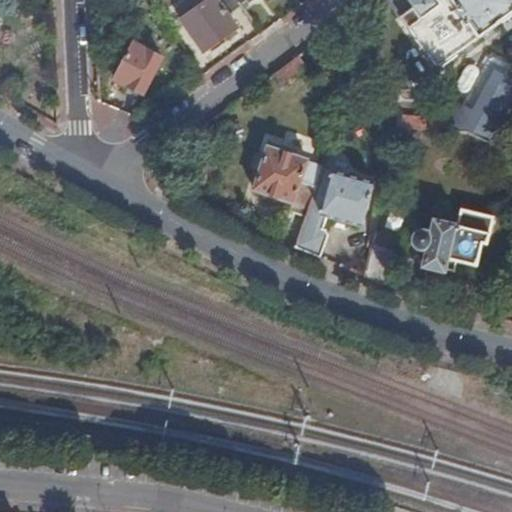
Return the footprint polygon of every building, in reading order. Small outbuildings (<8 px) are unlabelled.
[(229,18),(241,9),(234,0),(215,0),(183,23),(205,54),(238,31),(229,18)] [(234,0),(241,9),(253,0),(234,0)] [(511,0),(388,0),(416,40),(415,41),(424,54),(426,54),(436,68),(500,25),(499,24),(511,15),(511,0)] [(116,82),(144,97),(162,61),(135,46),(116,82)] [(314,63),(307,53),(275,76),(282,86),(314,63)] [(400,118),(399,130),(444,134),(471,137),(492,148),(501,131),(511,111),(511,64),(494,54),(463,108),(448,106),(447,122),(400,118)] [(291,213),(307,219),(324,170),(308,165),(309,163),(269,149),(254,192),(293,206),(291,213)] [(307,219),(297,251),(320,261),(328,238),(326,233),(324,231),(328,219),(362,228),(375,185),(324,170),(307,219)] [(434,223),(430,240),(427,237),(424,237),(420,238),(417,240),(416,243),(416,246),(417,249),(420,251),(423,252),(428,251),(424,268),(446,274),(449,262),(478,268),(483,246),(488,248),(495,220),(461,212),(457,228),(434,223)] [(373,247),(365,279),(386,287),(397,257),(373,247)]
